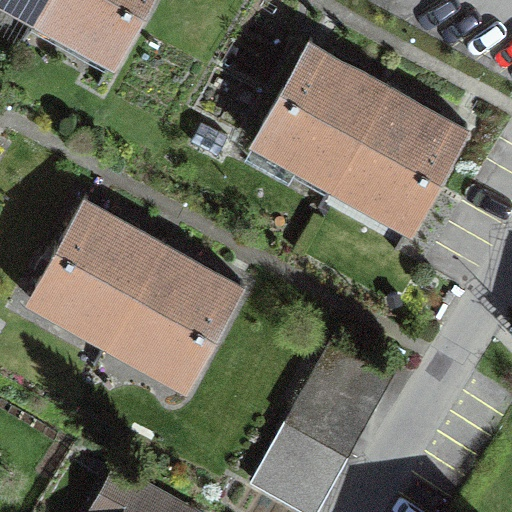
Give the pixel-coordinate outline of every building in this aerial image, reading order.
[(43,0),(41,5),(120,49),(147,0),(43,0)] [(338,170),(384,89),(305,45),(260,126),(338,170)] [(384,89),(338,170),(417,214),(462,134),(384,89)] [(114,327),(159,246),(80,202),(35,283),(112,326),(114,327)] [(159,246),(114,327),(192,371),(237,290),(160,246),(159,246)] [(253,479),(305,508),(386,365),(333,335),(253,479)] [(185,511),(186,511),(114,471),(94,508),(100,511),(185,511)]
